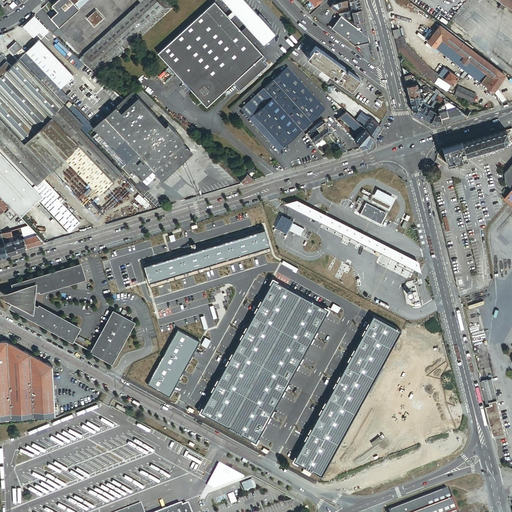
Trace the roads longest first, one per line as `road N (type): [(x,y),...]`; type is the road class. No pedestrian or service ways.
road 1 (secondary): [(0,271),(409,146)]
road 2 (unclassified): [(0,320),(311,492)]
road 3 (tertiary): [(409,146),(482,443)]
road 4 (residential): [(396,84),(288,0)]
